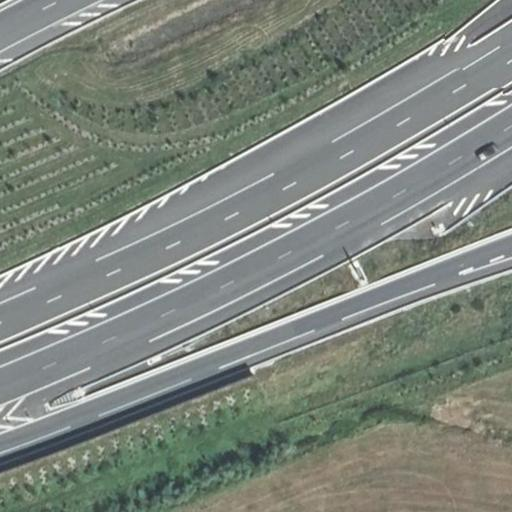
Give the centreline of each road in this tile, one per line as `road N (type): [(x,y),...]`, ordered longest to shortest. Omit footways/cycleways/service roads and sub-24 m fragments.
road 1 (motorway): [(511,53),(172,245),(0,320)]
road 2 (motorway): [(0,384),(281,255),(511,122)]
road 3 (motorway): [(0,439),(511,242)]
